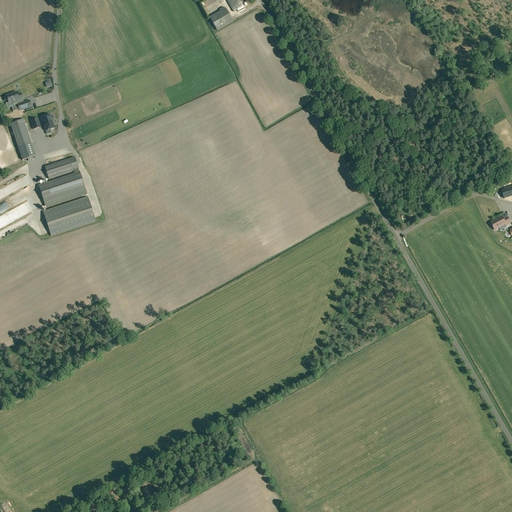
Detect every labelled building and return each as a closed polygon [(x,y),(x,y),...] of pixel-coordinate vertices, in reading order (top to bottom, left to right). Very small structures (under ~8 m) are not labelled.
[(226,0),(232,10),(241,5),(245,2),(244,0),(226,0)] [(217,31),(233,22),(225,8),(209,17),(217,31)] [(8,103),(16,100),(17,105),(12,107),(13,112),(19,110),(31,106),(29,100),(23,102),(22,99),(20,93),(17,94),(16,92),(12,93),(12,94),(6,96),(3,97),(5,101),(8,100),(8,103)] [(50,115),(41,117),(45,131),(54,128),(50,115)] [(24,119),(10,124),(18,147),(32,143),(24,119)] [(38,119),(31,120),(34,129),(41,127),(38,119)] [(32,143),(18,147),(22,160),(35,156),(32,143)] [(74,157),(45,166),(49,179),(73,171),(74,174),(79,172),(74,157)] [(74,174),(38,186),(46,208),(87,195),(79,172),(74,174)] [(511,187),(501,191),(504,199),(511,196),(511,187)] [(88,196),(43,211),(51,237),(96,222),(88,196)] [(505,226),(511,223),(507,217),(503,219),(502,217),(490,223),(494,230),(505,225),(505,226)]
